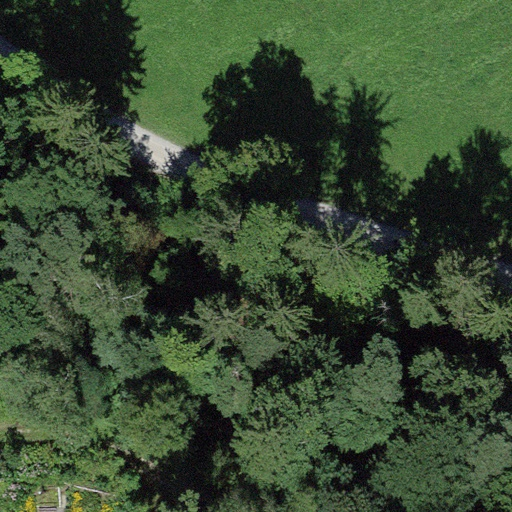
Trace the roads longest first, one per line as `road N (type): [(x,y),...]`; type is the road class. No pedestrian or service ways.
road 1 (track): [(511,257),(201,170),(0,61)]
road 2 (track): [(0,359),(113,357),(163,343),(185,319),(232,179)]
